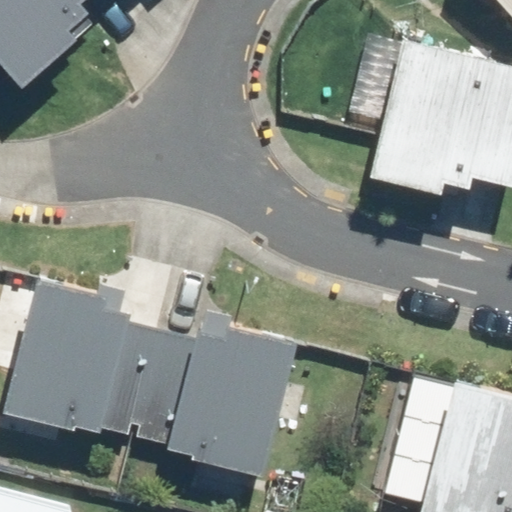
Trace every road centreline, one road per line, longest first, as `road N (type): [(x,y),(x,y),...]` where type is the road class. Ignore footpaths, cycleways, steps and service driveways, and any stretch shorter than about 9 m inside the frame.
road 1 (residential): [(511,289),(342,249),(200,150)]
road 2 (residential): [(0,166),(36,175),(200,150)]
road 3 (residential): [(200,150),(244,3)]
